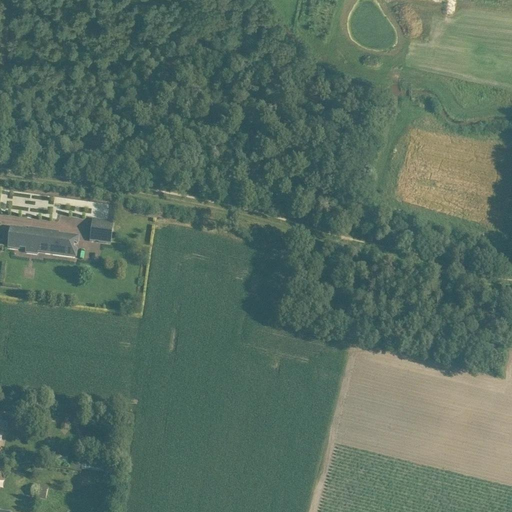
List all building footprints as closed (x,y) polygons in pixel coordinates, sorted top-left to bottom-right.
[(91,241),(110,244),(113,223),(94,220),(91,241)] [(9,248),(19,250),(19,248),(27,249),(26,253),(37,254),(38,251),(45,252),(45,253),(75,257),(76,251),(69,250),(70,243),(77,243),(77,238),(70,237),(70,238),(58,236),(58,233),(30,229),(29,232),(25,232),(26,230),(11,228),(9,248)] [(4,398),(3,409),(11,410),(11,409),(31,412),(32,402),(4,398)] [(62,416),(61,429),(70,429),(70,416),(62,416)] [(82,470),(83,464),(72,462),(71,469),(82,470)] [(34,485),(31,496),(46,499),(49,488),(34,485)]
